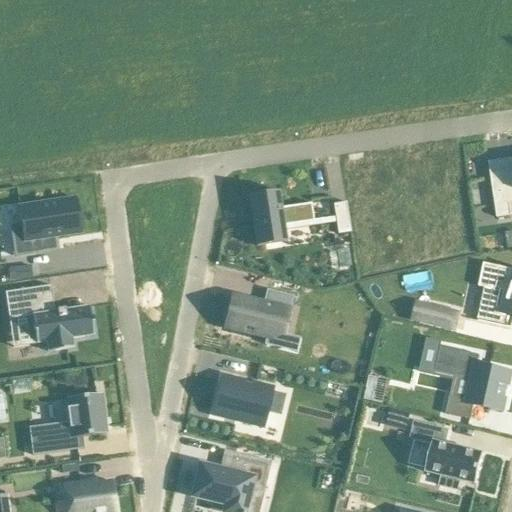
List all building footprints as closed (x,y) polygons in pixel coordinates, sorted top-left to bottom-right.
[(403,178),(380,181),(383,204),(420,198),(427,245),(463,240),(455,187),(429,191),(428,179),(427,179),(426,175),(427,175),(426,170),(402,174),(403,178)] [(493,175),(491,176),(495,207),(497,218),(511,216),(510,203),(509,199),(511,198),(511,178),(493,181),(493,175)] [(278,192),(249,197),(256,248),(286,243),(283,227),(314,222),(311,204),(281,209),(278,192)] [(21,225),(11,226),(15,257),(58,251),(58,250),(53,250),(51,241),(56,240),(56,237),(81,234),(76,199),(19,208),(21,225)] [(346,203),(333,205),(338,235),(351,233),(346,203)] [(485,288),(478,320),(505,325),(507,314),(511,316),(511,269),(484,264),(479,287),(485,288)] [(50,286),(5,293),(7,307),(9,319),(16,318),(16,319),(33,316),(34,327),(32,327),(33,333),(35,332),(37,344),(44,343),(44,344),(46,343),(46,345),(47,345),(48,352),(55,351),(55,352),(66,350),(66,349),(73,349),(72,342),(73,342),(72,339),(84,338),(84,337),(93,336),(92,329),(93,329),(92,323),(93,323),(92,319),(91,319),(90,314),(89,307),(79,308),(65,310),(65,309),(64,309),(64,311),(58,312),(58,310),(57,310),(57,311),(54,311),(52,312),(49,289),(51,288),(50,286)] [(232,296),(224,329),(265,339),(267,332),(284,336),(284,335),(293,297),(266,290),(263,304),(232,296)] [(433,308),(429,323),(455,329),(459,315),(433,308)] [(441,347),(435,371),(473,379),(467,404),(502,412),(511,373),(477,365),(479,355),(441,347)] [(386,381),(368,376),(363,400),(381,404),(386,381)] [(223,377),(214,415),(263,428),(267,414),(272,392),(273,389),(252,384),(251,387),(243,385),(244,382),(223,377)] [(68,423),(28,428),(32,456),(85,449),(84,448),(82,438),(106,435),(101,395),(65,400),(68,423)] [(415,423),(411,439),(433,444),(426,472),(442,476),(440,486),(458,490),(460,481),(476,485),(484,455),(444,445),(448,431),(415,423)] [(200,466),(192,497),(212,502),(226,506),(224,511),(244,511),(251,486),(262,489),(268,466),(233,458),(230,472),(219,470),(219,471),(200,466)] [(95,481),(63,486),(67,511),(116,511),(112,483),(95,485),(95,481)] [(8,511),(6,495),(0,495),(0,511),(8,511)]
